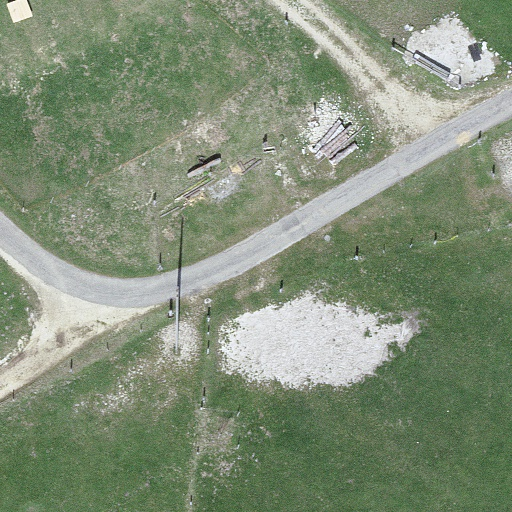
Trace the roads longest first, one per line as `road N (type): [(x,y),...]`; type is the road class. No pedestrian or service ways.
road 1 (unclassified): [(0,231),(67,279),(122,293),(159,289),(270,240),(511,102)]
road 2 (track): [(103,290),(60,338),(0,385)]
